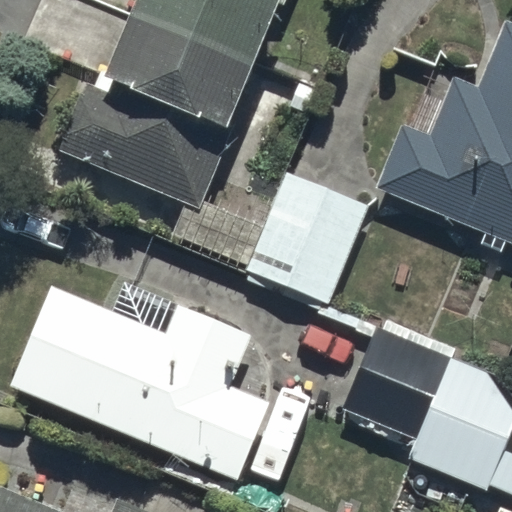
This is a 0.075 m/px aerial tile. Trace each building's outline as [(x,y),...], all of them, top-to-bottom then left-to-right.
[(82,79),(55,150),(196,204),(273,0),(274,0),(282,3),(282,0),(140,0),(107,89),(82,79)] [(401,121),(376,180),(511,236),(511,22),(505,20),(478,85),(452,75),(428,132),(401,121)] [(366,200),(281,168),(237,276),(324,309),(366,200)] [(165,329),(51,282),(8,384),(237,477),(269,399),(227,382),(250,333),(177,301),(165,329)] [(380,321),(373,319),(339,407),(414,436),(405,457),(483,488),(487,479),(511,488),(511,369),(381,319),(380,321)] [(61,511),(0,485),(0,511),(150,511),(116,497),(109,511),(61,511)]
